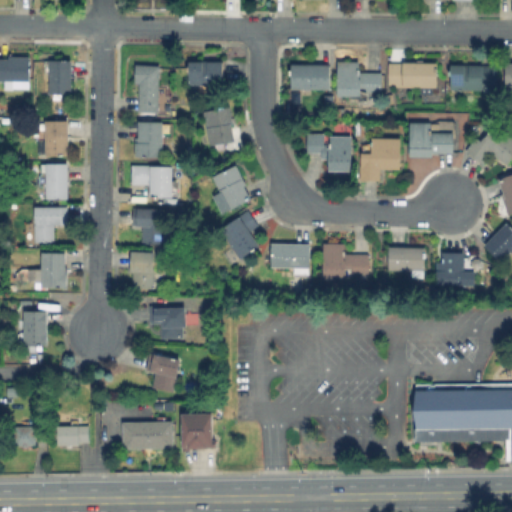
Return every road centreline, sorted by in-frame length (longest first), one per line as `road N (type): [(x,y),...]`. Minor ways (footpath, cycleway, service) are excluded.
road 1 (residential): [(511,33),(0,26)]
road 2 (residential): [(455,199),(357,211),(306,200),(276,166),(263,133),(264,30)]
road 3 (residential): [(95,333),(99,0)]
road 4 (primary): [(316,497),(474,495)]
road 5 (primary): [(40,501),(182,499)]
road 6 (primary): [(182,499),(316,497)]
